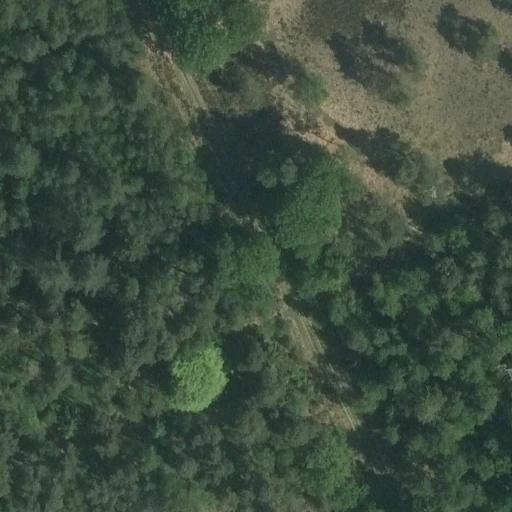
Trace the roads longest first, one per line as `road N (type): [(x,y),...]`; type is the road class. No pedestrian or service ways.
road 1 (track): [(147,0),(397,511)]
road 2 (track): [(300,309),(182,334),(0,301)]
road 3 (track): [(511,164),(421,207),(300,309)]
